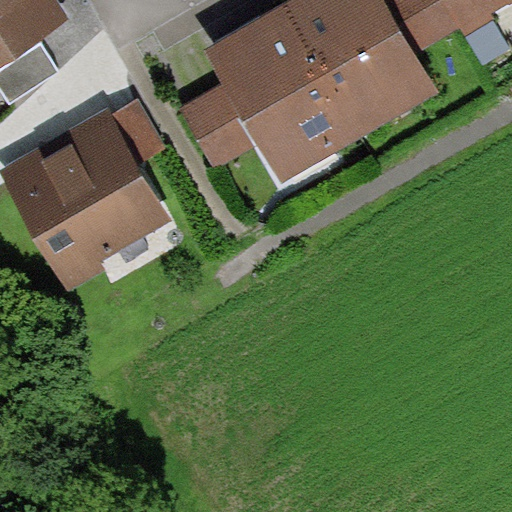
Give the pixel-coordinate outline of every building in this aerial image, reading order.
[(0,0),(0,34),(4,32),(11,44),(67,9),(61,0),(0,0)] [(284,0),(219,40),(233,62),(266,117),(282,143),(351,102),(288,0),(284,0)] [(418,61),(403,37),(381,0),(288,0),(351,102),(418,61)] [(381,0),(403,37),(452,8),(447,0),(381,0)] [(211,151),(266,117),(233,62),(178,96),(211,151)] [(119,107),(7,174),(72,282),(101,264),(95,254),(149,221),(125,182),(147,169),(132,145),(139,140),(119,107)]
